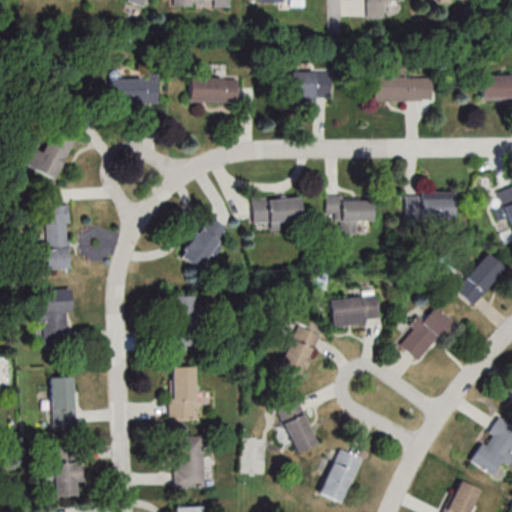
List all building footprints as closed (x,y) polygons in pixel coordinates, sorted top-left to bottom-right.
[(370,76),(370,100),(429,100),(429,77),(403,77),(403,66),(384,66),(384,76),(370,76)] [(328,96),(328,71),(278,71),(278,100),(313,100),(313,96),(328,96)] [(511,74),(479,75),(479,98),(511,97),(511,74)] [(187,101),(235,102),(235,78),(187,77),(187,101)] [(108,79),(108,103),(156,102),(156,78),(108,79)] [(54,178),(74,137),(52,127),(40,152),(30,147),(22,163),(54,178)] [(511,184),(495,191),(511,232),(511,184)] [(403,219),(452,217),(451,191),(402,193),(403,219)] [(370,220),(370,200),(339,199),(339,195),(323,195),(323,212),(333,212),(332,220),(338,220),(338,234),(354,234),(354,219),(370,220)] [(250,199),(251,222),(299,220),(298,197),(250,199)] [(45,268),(67,267),(65,221),(67,221),(66,204),(50,205),(51,216),(44,217),(46,249),(44,249),(45,268)] [(196,269),(208,252),(213,256),(220,246),(214,242),(225,227),(207,214),(178,256),(196,269)] [(453,288),(470,304),(502,268),(485,252),(453,288)] [(65,310),(70,310),(69,288),(43,289),(43,308),(35,308),(36,322),(41,322),(42,346),(66,345),(65,310)] [(327,298),(330,326),(363,322),(363,318),(377,317),(375,294),(327,298)] [(171,295),(169,324),(193,325),(194,296),(171,295)] [(398,345),(420,361),(449,319),(432,306),(422,319),(415,314),(408,325),(411,327),(398,345)] [(277,369),(299,378),(317,333),(295,324),(277,369)] [(167,416),(193,416),(193,366),(170,366),(170,399),(167,399),(167,416)] [(73,426),(72,376),(49,376),(50,427),(73,426)] [(316,443),(295,397),(275,406),(295,452),(316,443)] [(467,461),(490,475),(499,460),(506,465),(511,455),(511,451),(509,450),(511,444),(511,425),(496,416),(486,431),(490,434),(483,445),(479,442),(467,461)] [(201,435),(174,436),(175,470),(172,470),(172,486),(202,486),(201,435)] [(318,492),(340,502),(360,458),(338,448),(318,492)] [(51,462),(53,496),(75,495),(74,481),(79,480),(78,461),(51,462)] [(441,511),(465,511),(476,488),(455,480),(441,511)]
